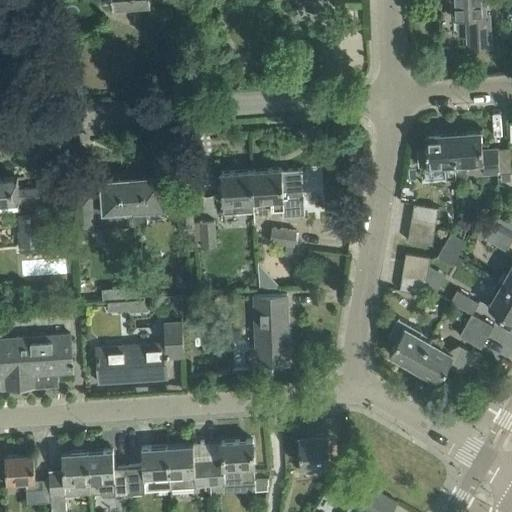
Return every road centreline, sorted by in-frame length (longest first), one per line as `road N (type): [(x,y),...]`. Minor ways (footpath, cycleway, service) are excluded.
road 1 (residential): [(0,123),(397,97)]
road 2 (residential): [(0,417),(307,396),(354,381)]
road 3 (residential): [(354,381),(397,97)]
road 4 (residential): [(483,458),(354,381)]
